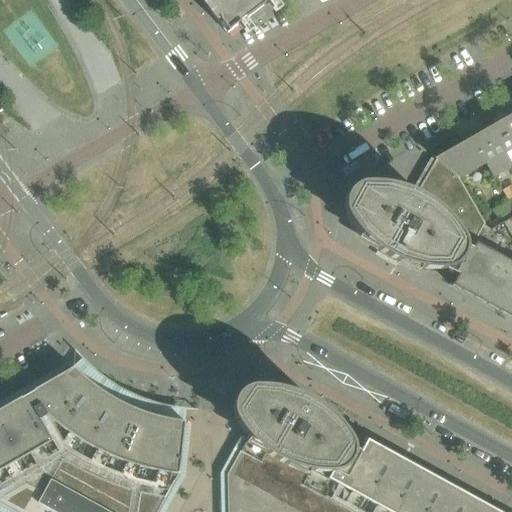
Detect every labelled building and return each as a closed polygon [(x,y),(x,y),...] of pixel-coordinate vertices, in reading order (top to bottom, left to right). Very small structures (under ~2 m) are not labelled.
[(201,0),(202,1),(204,4),(207,8),(226,33),(261,7),(269,0),(201,0)] [(511,166),(511,165),(511,128),(507,120),(501,123),(501,122),(489,129),(511,166)] [(511,166),(489,130),(484,133),(483,132),(471,140),(493,177),(511,166)] [(493,177),(471,140),(463,145),(462,144),(438,159),(435,161),(458,179),(484,164),(492,177),(493,177)] [(485,225),(458,179),(435,161),(414,197),(402,192),(390,188),(378,186),(365,186),(359,186),(354,189),(349,192),(345,197),(343,202),(343,208),(344,214),(344,216),(351,227),(359,237),(368,246),(379,253),(384,257),(394,262),(395,262),(407,267),(420,269),(432,271),(445,270),(447,270),(457,276),(463,264),(469,253),(475,243),(485,225)] [(497,219),(511,210),(511,209),(507,202),(492,211),(497,219)] [(511,263),(475,243),(469,253),(463,264),(457,276),(451,287),(511,320),(511,263)] [(176,421),(159,418),(142,413),(126,407),(111,399),(98,390),(85,380),(72,368),(40,387),(42,389),(55,402),(69,414),(76,418),(68,433),(87,444),(104,452),(122,460),(140,466),(148,467),(159,470),(178,473),(184,422),(176,421)] [(0,505),(12,511),(123,511),(148,467),(140,466),(122,460),(104,452),(87,444),(68,433),(76,418),(69,414),(55,402),(42,389),(40,387),(0,409),(0,505)] [(495,511),(469,498),(366,441),(360,452),(350,447),(349,445),(343,434),(342,433),(334,423),(325,414),(316,407),(304,400),(291,394),(286,393),(275,390),(271,389),(266,389),(260,388),(248,389),(246,390),(240,393),(236,396),(233,402),(232,407),(231,411),(232,417),(233,419),(235,424),(238,430),(243,434),(247,438),(226,476),(226,511),(495,511)] [(157,511),(178,476),(178,473),(159,470),(148,467),(123,511),(157,511)]
